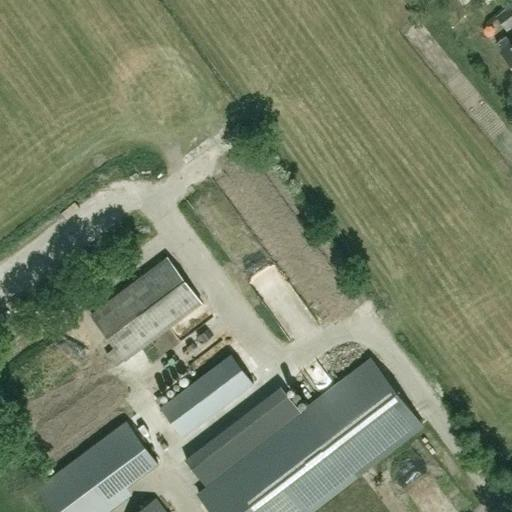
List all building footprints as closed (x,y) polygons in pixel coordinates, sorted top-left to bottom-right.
[(499,44),(505,52),(511,62),(511,4),(499,15),(508,27),(511,25),(511,26),(511,42),(508,37),(499,44)] [(168,257),(92,315),(125,360),(202,302),(168,257)] [(310,283),(332,268),(326,259),(303,274),(310,283)] [(285,322),(306,304),(276,268),(255,285),(285,322)] [(338,295),(340,306),(333,307),(336,320),(357,316),(352,291),(338,295)] [(173,356),(165,345),(156,352),(150,344),(145,348),(159,367),(173,356)] [(161,407),(184,438),(255,384),(231,352),(161,407)] [(373,360),(309,409),(201,492),(216,511),(304,511),(356,472),(358,473),(422,425),(373,360)] [(206,485),(302,411),(282,385),(186,460),(206,485)] [(91,511),(158,463),(127,421),(38,487),(56,511),(91,511)] [(377,485),(384,505),(405,498),(399,478),(377,485)] [(166,511),(156,499),(138,511),(166,511)]
